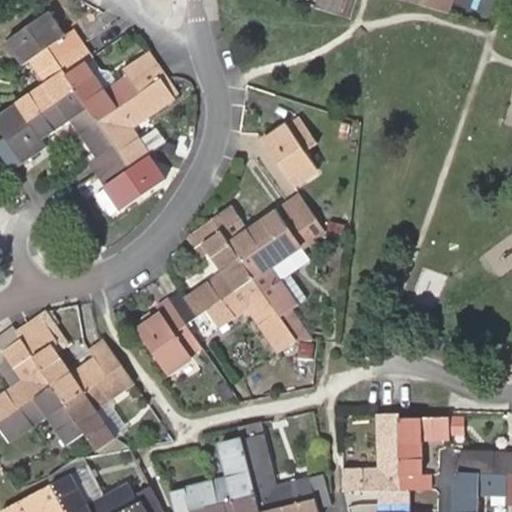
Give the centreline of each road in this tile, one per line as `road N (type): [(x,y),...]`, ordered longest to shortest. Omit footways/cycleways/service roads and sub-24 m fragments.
road 1 (residential): [(32,295),(98,278),(140,256),(210,165),(220,114),(195,0)]
road 2 (residential): [(32,295),(18,240),(22,225),(69,191)]
